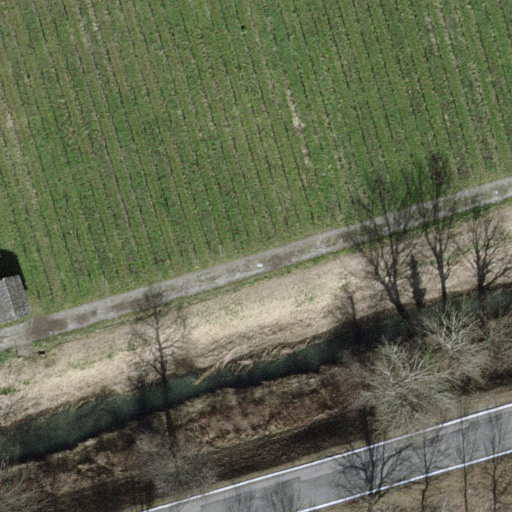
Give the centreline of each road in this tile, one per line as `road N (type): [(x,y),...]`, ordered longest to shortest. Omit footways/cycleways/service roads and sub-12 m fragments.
road 1 (track): [(511,191),(0,342)]
road 2 (unclassified): [(511,430),(227,511)]
